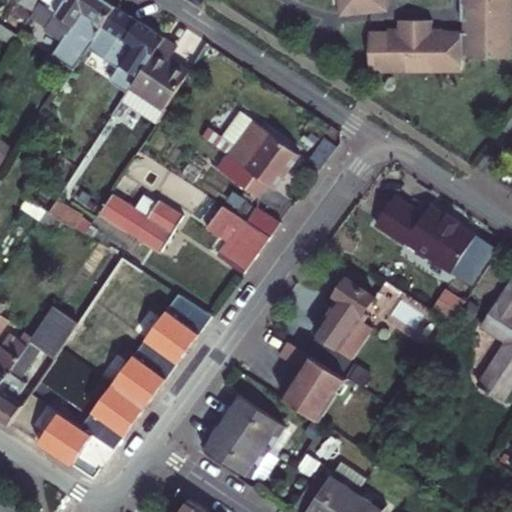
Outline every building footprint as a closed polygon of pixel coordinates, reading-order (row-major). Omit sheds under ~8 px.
[(41,0),(15,0),(33,12),(40,2),(41,0)] [(107,0),(41,0),(40,2),(57,13),(50,24),(68,35),(55,53),(77,67),(79,64),(84,57),(107,20),(117,6),(107,0)] [(132,16),(142,3),(137,0),(120,0),(117,6),(107,20),(130,35),(118,54),(125,59),(118,69),(108,84),(95,105),(113,117),(134,86),(165,38),(132,16)] [(339,0),(341,14),(379,10),(378,3),(386,2),(385,0),(339,0)] [(369,32),(369,70),(462,69),(462,57),(511,57),(511,0),(461,0),(461,20),(469,20),(469,32),(433,32),(433,19),(399,20),(399,32),(369,32)] [(57,13),(40,2),(33,12),(50,24),(57,13)] [(2,24),(0,27),(0,35),(12,44),(19,35),(2,24)] [(165,38),(134,86),(167,110),(191,72),(170,58),(177,47),(165,38)] [(94,63),(84,57),(79,64),(88,71),(94,63)] [(94,74),(88,71),(79,64),(77,67),(54,102),(69,112),(94,74)] [(118,69),(111,64),(107,71),(102,79),(108,84),(118,69)] [(69,112),(54,102),(40,123),(55,133),(69,112)] [(245,114),(227,138),(231,140),(239,147),(257,123),(245,114)] [(229,143),(213,164),(258,197),(268,183),(276,188),(300,155),(257,123),(239,147),(231,140),(229,143)] [(0,140),(0,163),(10,146),(0,140)] [(50,212),(59,200),(53,197),(56,194),(35,180),(25,196),(28,197),(47,210),(50,212)] [(102,215),(162,252),(185,216),(160,200),(158,204),(145,195),(136,208),(115,195),(102,215)] [(47,210),(28,197),(21,208),(41,220),(47,210)] [(394,199),(375,227),(404,247),(407,251),(424,259),(429,259),(472,288),(496,252),(457,226),(458,224),(449,218),(448,220),(430,208),(423,219),(394,199)] [(83,216),(59,200),(50,212),(65,221),(75,228),(83,216)] [(228,242),(255,259),(271,237),(250,224),(224,207),(208,230),(228,242)] [(271,237),(281,224),(259,209),(250,224),(271,237)] [(65,221),(50,212),(47,210),(41,220),(58,231),(65,221)] [(255,260),(255,259),(228,242),(220,256),(245,274),(255,260)] [(101,337),(145,271),(123,258),(80,323),(101,337)] [(339,292),(337,295),(342,298),(327,320),(318,333),(355,357),(376,326),(363,317),(377,295),(348,277),(346,281),(342,282),(338,287),(339,292)] [(511,279),(482,326),(506,341),(479,384),(506,401),(511,391),(511,279)] [(56,360),(80,323),(56,307),(35,338),(0,388),(0,416),(12,425),(35,391),(21,381),(42,350),(56,360)] [(0,335),(9,322),(1,316),(0,317),(0,388),(35,338),(27,332),(21,340),(12,333),(0,350),(0,335)] [(348,382),(290,344),(281,358),(300,371),(305,370),(303,372),(284,402),(320,425),(348,382)] [(250,477),(285,425),(241,396),(234,407),(231,405),(211,435),(214,437),(207,448),(250,477)] [(329,484),(316,475),(295,505),(305,511),(384,511),(387,508),(335,474),(329,484)] [(207,511),(191,501),(183,511),(207,511)]
